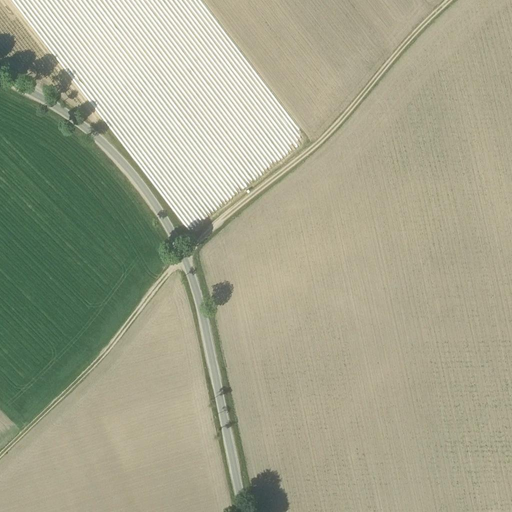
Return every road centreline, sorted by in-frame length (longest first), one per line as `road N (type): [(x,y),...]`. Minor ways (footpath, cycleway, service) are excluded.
road 1 (track): [(450,0),(312,149),(179,261),(89,370),(0,452)]
road 2 (unclassified): [(246,511),(196,307),(153,209),(76,125),(0,83)]
